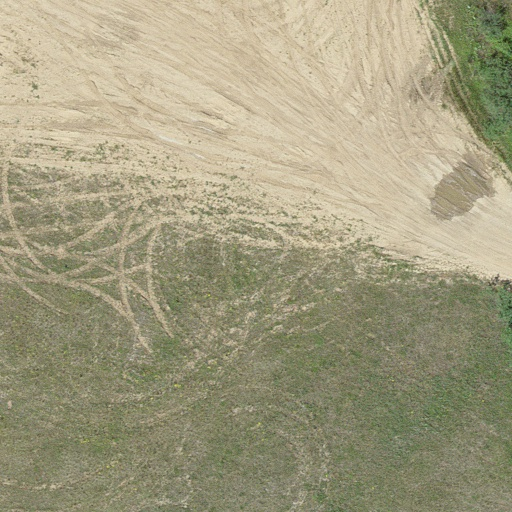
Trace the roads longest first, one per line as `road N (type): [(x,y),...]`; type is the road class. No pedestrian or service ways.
road 1 (track): [(33,0),(511,242)]
road 2 (track): [(338,0),(358,99),(402,186)]
